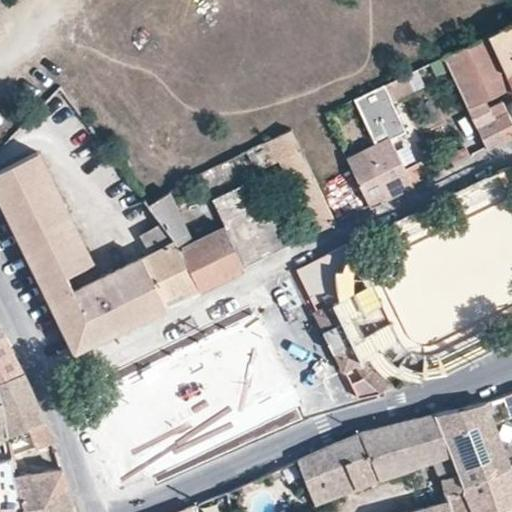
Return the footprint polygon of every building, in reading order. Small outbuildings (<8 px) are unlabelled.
[(511,21),(488,33),(511,86),(511,21)] [(442,55),(468,108),(486,100),(511,87),(511,86),(488,33),(442,55)] [(383,87),(390,100),(412,90),(404,74),(382,84),(383,87)] [(391,194),(427,176),(420,161),(405,168),(390,139),(405,131),(390,100),(383,87),(382,84),(354,97),(376,144),(368,148),(391,194)] [(486,100),(468,108),(486,147),(511,134),(511,118),(508,110),(494,117),(486,100)] [(337,105),(324,112),(341,148),(355,141),(337,105)] [(278,158),(313,232),(335,222),(290,128),(248,149),(257,168),(278,158)] [(369,205),(391,194),(368,148),(365,142),(352,149),(355,154),(346,158),(369,205)] [(167,305),(141,254),(73,288),(67,274),(93,261),(38,149),(0,168),(0,199),(74,351),(167,305)] [(453,163),(470,155),(467,150),(450,158),(453,163)] [(345,258),(343,269),(344,278),(345,285),(347,295),(334,302),(344,322),(354,341),(368,334),(396,373),(400,375),(405,377),(410,379),(416,380),(421,381),(425,381),(426,373),(433,373),(437,373),(441,372),(445,370),(449,368),(511,337),(511,318),(510,315),(440,350),(436,351),(431,352),(426,353),(421,352),(416,351),(413,349),(409,347),(406,344),(403,341),(375,289),(373,283),(372,278),(372,272),(372,266),(374,261),(377,255),(380,251),(385,247),(507,187),(511,185),(511,165),(506,166),(498,169),(381,228),(373,232),(366,238),(360,245),(353,241),(348,249),(345,258)] [(224,225),(243,266),(290,243),(258,175),(212,198),(224,225)] [(148,203),(174,238),(199,289),(243,266),(224,225),(192,240),(169,191),(148,203)] [(149,250),(172,239),(161,224),(141,235),(149,250)] [(199,289),(174,238),(172,239),(149,250),(141,254),(167,305),(199,289)] [(315,311),(325,332),(344,322),(334,302),(347,295),(345,285),(344,278),(343,269),(322,268),(328,305),(318,310),(315,311)] [(325,332),(334,351),(354,341),(344,322),(325,332)] [(0,380),(24,371),(2,333),(0,333),(0,380)] [(354,341),(334,351),(345,371),(358,365),(384,392),(396,373),(368,334),(354,341)] [(33,392),(24,371),(0,380),(0,400),(1,400),(10,434),(28,427),(35,448),(53,441),(46,420),(33,392)] [(435,413),(463,485),(511,466),(494,422),(511,416),(511,392),(483,402),(474,404),(435,413)] [(1,400),(0,400),(0,437),(9,434),(10,434),(1,400)] [(443,478),(446,494),(465,488),(463,485),(435,413),(379,426),(360,431),(341,439),(297,459),(315,503),(366,483),(433,459),(441,479),(443,478)] [(465,488),(446,494),(445,494),(446,500),(449,500),(452,511),(494,511),(511,506),(511,469),(511,466),(463,485),(465,488)] [(14,476),(23,506),(45,501),(47,511),(74,511),(62,468),(14,476)] [(452,511),(449,500),(446,500),(402,511),(452,511)] [(9,510),(8,511),(47,511),(45,501),(23,506),(9,510)] [(191,510),(191,511),(213,511),(211,502),(191,510)]
